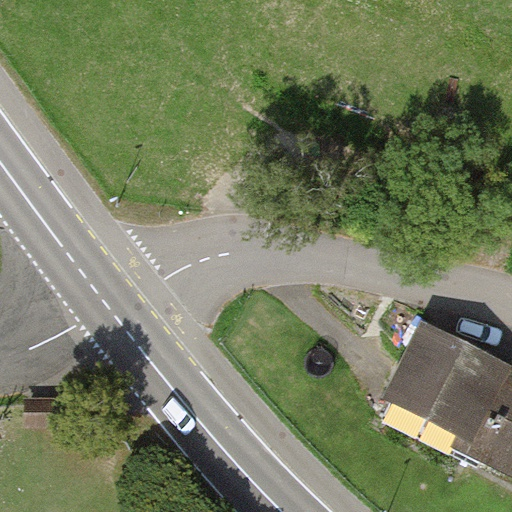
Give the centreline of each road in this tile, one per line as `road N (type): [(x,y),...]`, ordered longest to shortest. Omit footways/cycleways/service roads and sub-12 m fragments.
road 1 (residential): [(123,322),(223,262),(322,262),(511,307)]
road 2 (primary): [(123,322),(284,511)]
road 3 (primary): [(0,156),(123,322)]
road 4 (residential): [(123,322),(0,363)]
